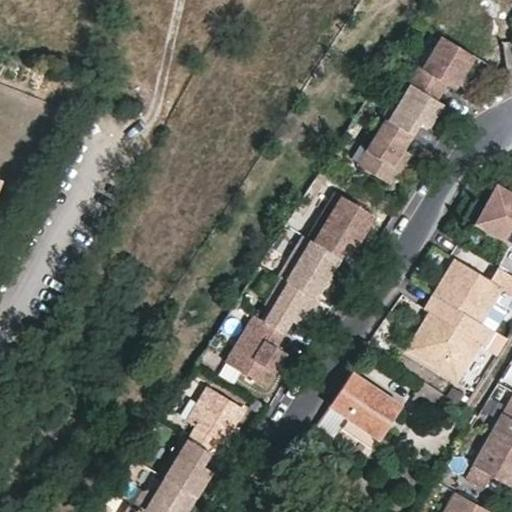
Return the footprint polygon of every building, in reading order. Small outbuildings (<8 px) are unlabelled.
[(469,55),(437,35),(418,67),(414,64),(404,82),(432,98),(441,82),(445,84),(453,70),(458,73),(460,70),(469,55)] [(450,87),(458,73),(453,70),(445,84),(450,87)] [(404,82),(400,79),(378,116),(381,117),(408,134),(416,120),(425,126),(434,111),(439,103),(432,98),(404,82)] [(408,134),(381,117),(354,163),(389,184),(397,169),(408,152),(400,147),(408,134)] [(511,178),(506,189),(494,183),(486,196),(472,221),(511,244),(511,178)] [(370,212),(330,188),(303,235),(330,251),(333,253),(342,237),(352,243),(364,222),(370,212)] [(303,235),(299,233),(276,273),(277,274),(312,294),(328,268),(322,265),(330,251),(303,235)] [(333,253),(330,251),(322,265),(328,268),(331,263),(336,254),(333,253)] [(477,320),(498,286),(511,293),(511,291),(511,274),(494,264),(486,277),(483,282),(477,278),(481,273),(451,255),(425,296),(420,305),(425,308),(435,314),(431,321),(421,314),(401,347),(452,378),(476,340),(481,343),(491,328),(477,320)] [(481,273),(477,278),(483,282),(486,277),(481,273)] [(312,294),(277,274),(262,300),(265,302),(258,316),(281,329),(289,316),(300,323),(309,307),(315,296),(312,294)] [(431,321),(435,314),(425,308),(421,314),(431,321)] [(258,316),(251,312),(224,360),(265,383),(275,366),(284,349),(274,343),(281,329),(258,316)] [(399,405),(350,372),(346,378),(329,402),(313,427),(316,428),(335,442),(351,417),(378,437),(399,405)] [(446,394),(423,379),(412,396),(435,411),(446,394)] [(242,404),(205,382),(184,416),(194,422),(186,435),(209,448),(217,436),(221,438),(232,420),(236,413),(242,404)] [(511,393),(472,468),(511,489),(511,487),(511,393)] [(226,441),(237,422),(232,420),(221,438),(226,441)] [(207,449),(179,432),(156,470),(162,474),(194,493),(205,474),(209,467),(199,462),(207,449)] [(194,493),(162,474),(156,484),(139,488),(130,502),(146,511),(170,511),(172,510),(175,511),(182,511),(188,503),(194,493)] [(487,511),(455,494),(444,511),(487,511)] [(146,511),(130,502),(127,501),(120,511),(146,511)] [(280,511),(304,511),(286,502),(280,511)]
